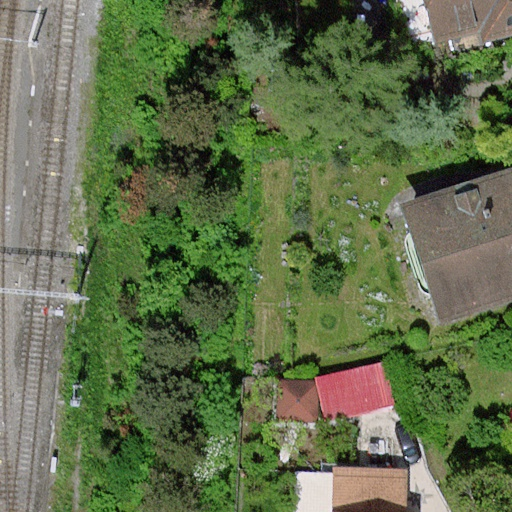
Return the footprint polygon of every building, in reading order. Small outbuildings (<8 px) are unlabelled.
[(511,0),(429,0),(441,49),(511,31),(511,0)] [(511,179),(511,180),(415,208),(445,312),(511,292),(511,179)] [(390,403),(379,361),(319,378),(327,413),(390,403)] [(319,378),(280,376),(278,418),(321,421),(319,378)] [(407,511),(408,473),(338,471),(337,511),(407,511)]
